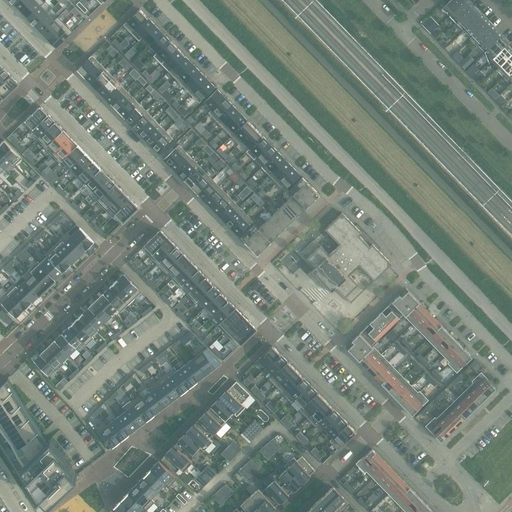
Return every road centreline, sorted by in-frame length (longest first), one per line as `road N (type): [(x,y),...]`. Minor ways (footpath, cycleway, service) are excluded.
road 1 (residential): [(511,364),(158,0)]
road 2 (residential): [(395,412),(179,189)]
road 3 (residential): [(156,211),(371,434)]
road 4 (residential): [(0,49),(156,211)]
road 5 (residential): [(0,365),(156,211)]
road 6 (residential): [(179,189),(65,74)]
road 7 (residential): [(401,30),(511,144)]
